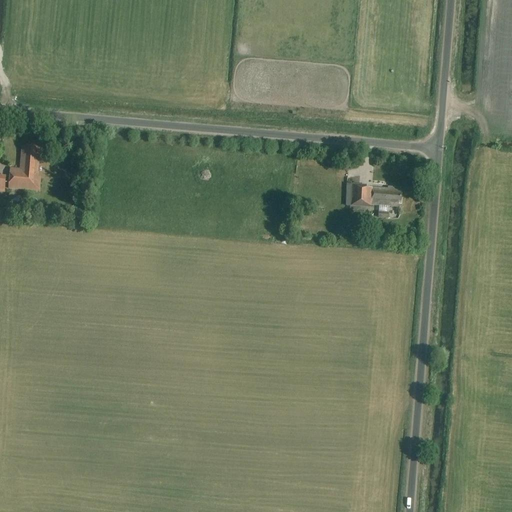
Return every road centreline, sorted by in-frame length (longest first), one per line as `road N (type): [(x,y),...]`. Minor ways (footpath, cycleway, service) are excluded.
road 1 (unclassified): [(437,147),(0,111)]
road 2 (unclassified): [(409,511),(437,147)]
road 3 (unclassified): [(437,147),(449,0)]
